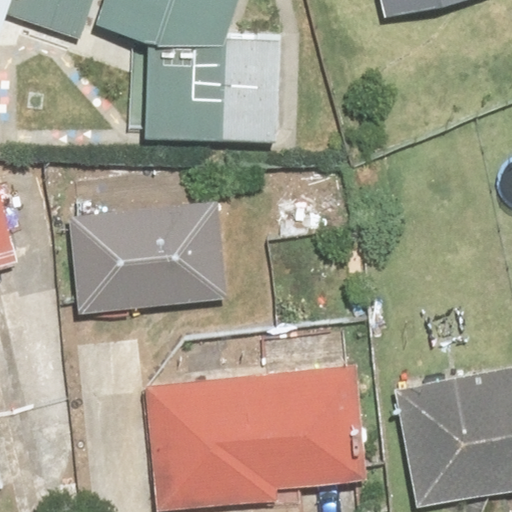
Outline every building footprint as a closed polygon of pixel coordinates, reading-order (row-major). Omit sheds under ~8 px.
[(0,0),(0,32),(0,33),(11,3),(80,28),(90,0),(104,0),(102,6),(153,25),(234,26),(241,0),(0,0)] [(386,0),(391,12),(426,0),(386,0)] [(234,26),(153,25),(152,136),(283,138),(285,27),(234,26)] [(3,172),(0,172),(0,266),(22,261),(3,172)] [(220,183),(51,203),(62,295),(231,275),(220,183)] [(349,342),(137,370),(152,486),(364,458),(349,342)] [(511,350),(380,369),(394,468),(511,451),(511,350)]
